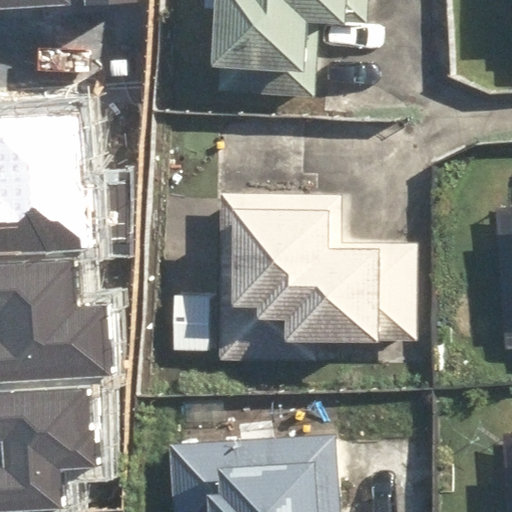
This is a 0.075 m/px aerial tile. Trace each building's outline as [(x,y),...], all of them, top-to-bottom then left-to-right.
[(239,0),(235,80),(330,85),(332,60),(342,60),(343,16),(344,11),(382,13),(382,0),(239,0)] [(209,68),(181,68),(180,96),(208,97),(209,68)] [(358,189),(237,189),(237,356),(333,356),(332,332),(430,332),(430,238),(359,238),(358,189)] [(481,281),(449,278),(444,335),(476,338),(481,281)] [(357,511),(353,430),(188,438),(191,511),(357,511)]
